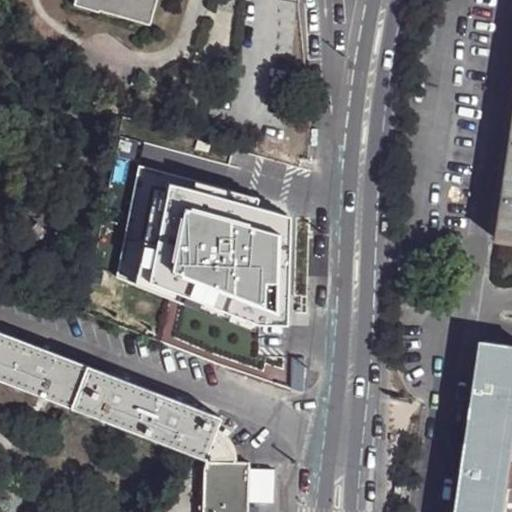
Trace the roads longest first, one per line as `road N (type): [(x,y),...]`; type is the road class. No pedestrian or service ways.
road 1 (tertiary): [(373,0),(341,221),(326,511)]
road 2 (tertiary): [(354,511),(379,126),(399,0)]
road 3 (residential): [(511,9),(471,302),(444,369),(425,511)]
road 4 (unknown): [(194,0),(179,48),(150,62),(55,27),(51,0)]
